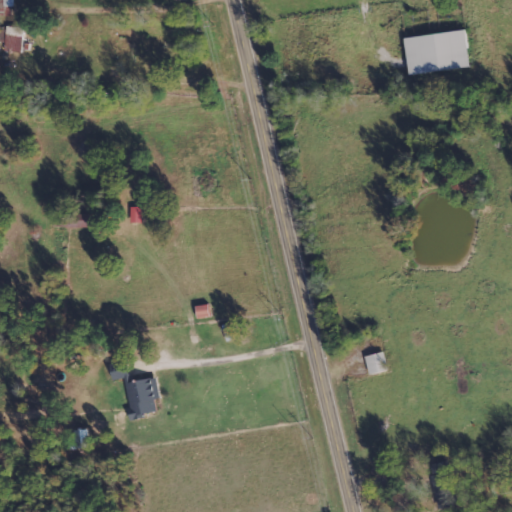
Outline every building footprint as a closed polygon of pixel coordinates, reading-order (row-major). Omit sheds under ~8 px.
[(25,28),(7,26),(4,51),(22,53),(25,28)] [(406,37),(410,74),(471,67),(467,31),(406,37)] [(141,207),(131,207),(131,223),(142,223),(141,207)] [(100,215),(80,214),(80,228),(100,228),(100,215)] [(196,306),(198,319),(211,317),(209,305),(196,306)] [(366,357),(371,376),(389,370),(384,352),(366,357)] [(161,399),(157,378),(126,383),(132,418),(157,413),(155,400),(161,399)] [(428,466),(439,508),(459,503),(448,461),(428,466)]
